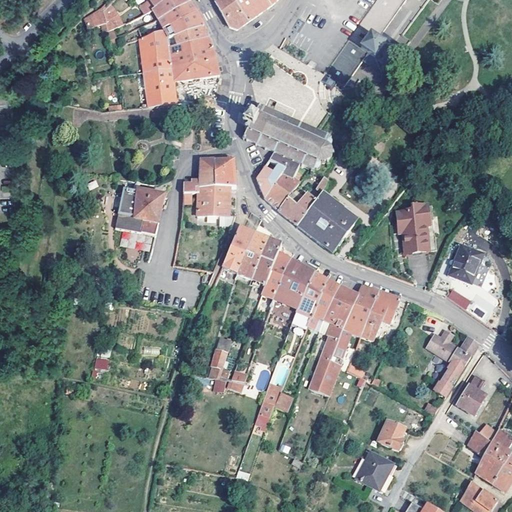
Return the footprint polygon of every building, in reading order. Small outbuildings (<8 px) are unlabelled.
[(131,14),(134,20),(140,18),(153,11),(169,0),(149,0),(153,4),(131,14)] [(169,0),(153,11),(159,21),(189,5),(187,2),(186,0),(169,0)] [(248,23),(232,2),(230,0),(222,0),(216,5),(229,29),(236,31),(244,26),(248,23)] [(270,8),(264,0),(235,0),(232,2),(248,23),(256,17),(270,8)] [(378,0),(359,26),(349,41),(325,75),(329,78),(330,79),(336,83),(344,89),(363,62),(368,55),(361,50),(357,47),(367,32),(372,35),(378,40),(384,32),(406,0),(378,0)] [(118,14),(109,3),(100,10),(104,24),(106,32),(123,25),(119,16),(114,19),(113,17),(118,14)] [(189,5),(159,21),(153,24),(152,24),(154,28),(162,26),(165,32),(169,38),(174,37),(204,29),(197,17),(189,5)] [(104,24),(100,10),(85,22),(88,30),(104,24)] [(204,29),(174,37),(177,47),(209,41),(207,37),(204,29)] [(150,108),(179,106),(175,82),(219,78),(216,65),(212,52),(212,51),(209,41),(177,47),(170,48),(168,38),(169,38),(165,32),(156,33),(147,37),(139,39),(150,108)] [(403,46),(384,32),(378,40),(387,46),(377,61),(368,55),(363,62),(382,76),(403,46)] [(378,40),(372,35),(361,50),(368,55),(377,61),(387,46),(378,40)] [(329,78),(326,83),(327,84),(333,88),(336,83),(330,79),(329,78)] [(315,135),(258,108),(254,115),(252,114),(250,117),(247,115),(242,126),(246,128),(244,130),(247,132),(243,140),(274,155),(270,163),(278,168),(284,171),(282,176),(290,182),(291,181),(298,167),(320,178),(331,161),(331,156),(330,153),(327,151),(330,147),(331,145),(330,143),(329,142),(315,135)] [(361,143),(348,133),(339,144),(352,155),(361,143)] [(216,162),(201,161),(200,183),(200,188),(216,188),(216,162)] [(230,189),(236,190),(234,162),(225,162),(216,162),(216,188),(230,189)] [(265,201),(282,176),(284,171),(278,168),(273,175),(265,169),(259,178),(257,181),(265,201)] [(278,213),(287,201),(298,185),(291,181),(290,182),(282,176),(265,201),(274,209),(278,213)] [(329,184),(325,180),(316,192),(321,196),(329,184)] [(184,185),(184,194),(198,194),(199,188),(200,188),(200,183),(195,182),(195,186),(188,185),(184,185)] [(198,194),(197,218),(219,219),(219,229),(232,230),(235,220),(228,220),(230,189),(216,188),(200,188),(199,188),(198,194)] [(124,190),(115,229),(154,238),(164,197),(138,191),(137,193),(124,190)] [(296,208),(287,201),(278,213),(287,219),(296,227),(315,203),(305,195),(296,208)] [(332,255),(356,223),(321,196),(315,203),(296,227),(311,239),(332,255)] [(435,252),(432,207),(412,208),(412,213),(397,214),(399,233),(402,233),(404,254),(435,252)] [(237,277),(253,236),(250,235),(238,230),(222,271),(237,277)] [(257,238),(253,236),(237,277),(252,283),(268,242),(257,238)] [(268,242),(252,283),(250,287),(264,293),(278,254),(281,247),(271,243),(268,242)] [(458,249),(443,277),(464,290),(480,261),(458,249)] [(289,261),(278,254),(264,293),(263,296),(274,301),(289,261)] [(289,261),(274,301),(297,312),(314,275),(301,268),(289,261)] [(314,275),(297,312),(311,319),(327,282),(318,277),(314,275)] [(51,277),(47,297),(59,299),(62,279),(51,277)] [(327,282),(311,319),(307,329),(314,330),(318,320),(323,322),(338,289),(335,287),(327,282)] [(360,339),(378,294),(361,288),(359,292),(356,298),(342,332),(360,339)] [(338,289),(323,322),(331,326),(333,327),(347,294),(341,291),(338,289)] [(452,289),(447,297),(466,310),(471,301),(452,289)] [(330,364),(342,332),(356,298),(352,296),(347,294),(333,327),(331,326),(326,337),(328,338),(308,391),(328,398),(340,369),(330,364)] [(389,328),(399,302),(378,294),(360,339),(372,344),(380,325),(389,328)] [(297,312),(293,322),(307,329),(311,319),(297,312)] [(434,392),(444,399),(478,346),(468,339),(459,353),(447,345),(450,341),(447,339),(449,336),(444,333),(440,340),(434,337),(426,349),(451,366),(434,392)] [(227,356),(232,345),(220,341),(216,352),(227,356)] [(213,369),(209,379),(218,381),(224,364),(227,356),(216,352),(211,368),(213,369)] [(97,357),(94,367),(106,370),(109,360),(97,357)] [(224,364),(218,381),(230,383),(236,366),(224,364)] [(349,366),(346,373),(365,383),(369,376),(349,366)] [(510,391),(511,388),(511,381),(507,376),(499,384),(510,391)] [(481,383),(473,378),(456,407),(473,418),(485,399),(475,393),(481,383)] [(382,383),(374,379),(371,386),(380,390),(382,383)] [(265,395),(262,404),(272,409),(277,399),(265,395)] [(289,400),(279,395),(277,399),(272,409),(272,410),(283,414),(289,400)] [(428,403),(424,410),(434,415),(438,408),(428,403)] [(405,430),(388,422),(378,444),(398,453),(398,452),(400,452),(403,446),(402,444),(402,443),(399,441),(401,439),(405,430)] [(482,428),(477,434),(490,444),(493,438),(482,428)] [(503,467),(511,454),(506,451),(511,440),(497,431),(493,438),(490,444),(484,456),(503,467)] [(503,467),(484,456),(490,444),(477,434),(475,432),(468,447),(483,459),(475,474),(493,485),(503,467)] [(279,451),(288,454),(290,447),(281,444),(279,451)] [(504,493),(511,478),(511,454),(503,467),(493,485),(504,493)] [(394,467),(370,455),(355,482),(379,494),(392,471),(394,467)] [(236,477),(248,481),(250,474),(238,471),(236,477)] [(482,492),(470,484),(464,495),(475,502),(482,492)] [(476,511),(491,511),(497,503),(482,492),(475,502),(471,509),(476,511)]
